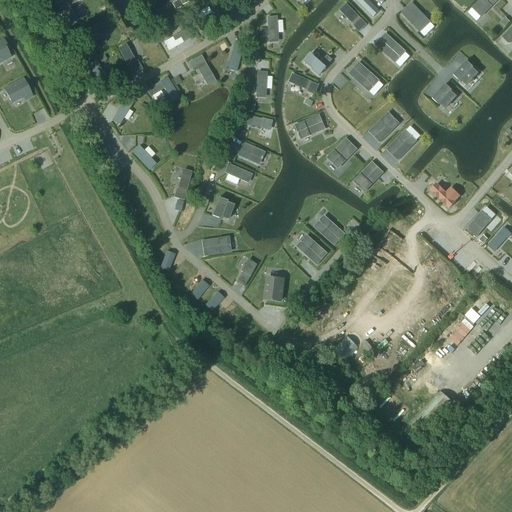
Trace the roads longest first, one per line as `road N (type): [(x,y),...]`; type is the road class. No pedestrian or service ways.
road 1 (unclassified): [(89,105),(211,272),(289,345),(330,344),(351,325),(433,209)]
road 2 (unclassified): [(6,511),(190,346),(406,511)]
road 3 (unclassified): [(433,209),(326,101),(333,81),(392,20),(389,0)]
road 4 (unclassified): [(89,105),(178,57),(230,17)]
road 5 (unknown): [(405,249),(420,288),(389,320),(351,325)]
